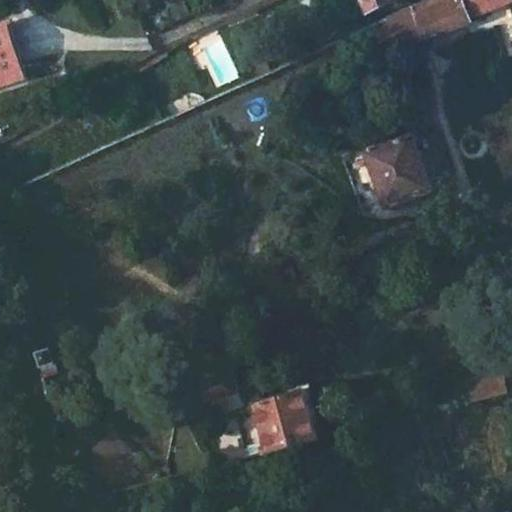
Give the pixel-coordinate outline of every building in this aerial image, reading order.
[(372,0),(376,10),(399,0),(372,0)] [(511,0),(435,0),(377,27),(391,59),(478,23),(475,17),(511,1),(511,0)] [(15,25),(0,29),(0,87),(8,85),(5,75),(28,68),(15,25)] [(170,58),(152,69),(157,76),(175,65),(170,58)] [(31,78),(28,68),(5,75),(8,85),(31,78)] [(181,97),(161,107),(168,122),(211,103),(207,97),(181,97)] [(394,207),(456,183),(453,174),(460,171),(446,134),(439,137),(435,127),(374,152),(394,207)] [(63,364),(58,350),(46,354),(50,369),(63,364)] [(250,392),(239,362),(194,379),(204,408),(250,392)] [(511,377),(478,386),(483,401),(511,393),(511,377)] [(327,442),(310,387),(266,400),(278,446),(266,450),(265,444),(256,447),(259,460),(327,442)] [(59,400),(66,425),(80,420),(72,396),(59,400)]
